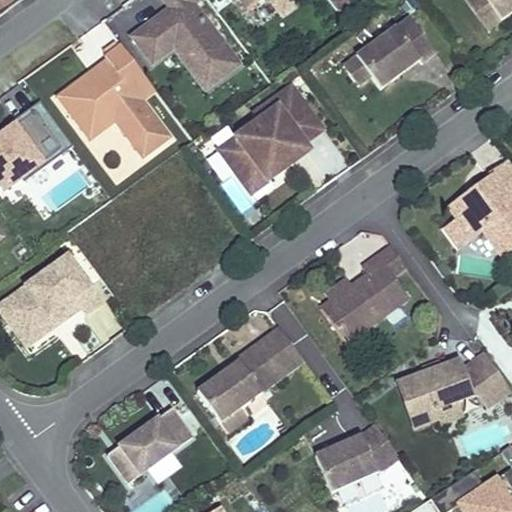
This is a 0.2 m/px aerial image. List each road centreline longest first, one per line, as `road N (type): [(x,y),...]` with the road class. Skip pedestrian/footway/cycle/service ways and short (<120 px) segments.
road 1 (unknown): [(364,193),(444,315)]
road 2 (unknown): [(262,266),(343,385)]
